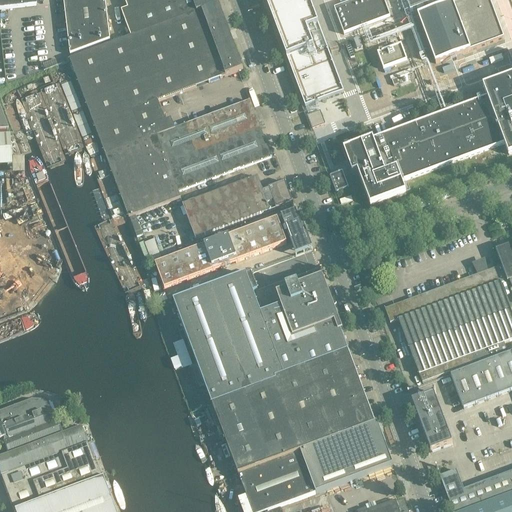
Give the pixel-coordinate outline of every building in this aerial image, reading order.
[(35,0),(0,0),(0,10),(36,6),(35,0)] [(105,0),(63,0),(70,56),(110,41),(105,0)] [(122,12),(131,38),(200,12),(218,5),(216,0),(124,0),(128,10),(122,12)] [(264,0),(304,109),(344,95),(308,0),(264,0)] [(383,0),(358,0),(334,9),(344,35),(390,18),(383,0)] [(405,0),(410,13),(444,0),(405,0)] [(489,0),(465,0),(453,5),(470,51),(504,38),(489,0)] [(218,5),(200,12),(224,77),(243,70),(218,5)] [(453,5),(418,17),(436,64),(470,51),(453,5)] [(131,38),(156,103),(224,77),(200,12),(131,38)] [(393,25),(383,29),(385,34),(395,30),(393,25)] [(379,41),(385,39),(381,30),(376,32),(379,41)] [(399,37),(385,42),(387,48),(401,43),(399,37)] [(131,38),(70,61),(106,156),(158,137),(167,133),(156,103),(131,38)] [(359,38),(353,40),(357,49),(362,47),(359,38)] [(401,45),(377,54),(383,70),(407,62),(401,45)] [(391,80),(406,74),(410,73),(409,70),(405,71),(390,77),(391,80)] [(409,74),(397,78),(400,88),(412,83),(409,74)] [(511,76),(484,87),(488,99),(505,145),(509,155),(511,153),(511,76)] [(400,131),(384,137),(393,162),(401,183),(505,145),(488,99),(400,131)] [(167,133),(158,137),(178,193),(271,158),(250,102),(167,133)] [(321,112),(309,117),(313,129),(325,125),(326,125),(321,112)] [(9,137),(0,137),(0,167),(11,167),(9,137)] [(158,137),(106,156),(129,219),(133,217),(135,216),(171,202),(180,199),(178,193),(158,137)] [(362,145),(343,152),(352,176),(358,174),(371,206),(405,194),(401,183),(393,162),(380,167),(370,142),(362,145)] [(22,159),(10,159),(11,167),(11,174),(21,174),(22,167),(22,159)] [(342,173),(330,178),(336,194),(348,189),(342,173)] [(258,178),(183,206),(196,240),(270,212),(268,205),(263,191),(258,178)] [(292,203),(285,183),(269,189),(263,191),(268,205),(270,212),(276,209),(292,203)] [(295,213),(281,218),(295,257),(312,250),(304,228),(301,229),(295,213)] [(133,217),(129,219),(136,237),(142,235),(135,216),(133,217)] [(277,220),(155,265),(164,290),(286,244),(277,220)] [(154,241),(144,244),(152,265),(162,262),(154,241)] [(503,266),(386,310),(390,323),(399,321),(501,283),(501,285),(511,281),(511,261),(507,249),(498,253),(503,266)] [(246,275),(173,302),(202,381),(212,406),(275,383),(275,380),(284,377),(260,315),(252,292),(258,291),(251,273),(246,275)] [(276,295),(281,307),(293,339),(337,323),(320,279),(298,287),(297,284),(286,288),(287,291),(276,295)] [(511,281),(501,285),(511,313),(511,281)] [(501,283),(399,321),(419,375),(504,344),(511,340),(511,313),(501,285),(501,283)] [(281,307),(261,315),(284,377),(348,353),(337,323),(293,339),(281,307)] [(504,344),(419,375),(422,383),(507,352),(504,344)] [(511,352),(450,376),(463,409),(464,409),(464,410),(511,391),(511,472),(498,478),(464,490),(457,471),(456,472),(456,471),(440,477),(452,511),(465,511),(511,494),(511,352)] [(284,377),(275,380),(275,383),(301,453),(363,430),(375,426),(348,353),(284,377)] [(275,383),(212,406),(239,476),(301,453),(275,383)] [(436,394),(412,402),(431,453),(453,445),(434,396),(437,395),(436,394)] [(31,400),(0,411),(0,424),(5,438),(4,439),(5,441),(55,422),(47,401),(32,400),(31,400)] [(5,441),(2,442),(8,455),(60,435),(55,422),(5,441)] [(246,497),(238,500),(242,511),(268,511),(280,508),(309,497),(392,466),(392,465),(389,456),(377,425),(375,426),(363,430),(301,453),(239,476),(246,497)] [(8,455),(0,457),(0,476),(0,477),(60,454),(86,445),(80,428),(60,435),(8,455)] [(66,472),(32,485),(38,501),(100,478),(94,461),(93,462),(87,445),(86,445),(60,454),(66,472)] [(60,454),(0,477),(13,510),(13,511),(38,501),(32,485),(66,472),(60,454)] [(13,511),(113,511),(100,478),(38,501),(13,511)] [(511,511),(511,494),(465,511),(511,511)] [(400,511),(396,501),(366,511),(400,511)]
